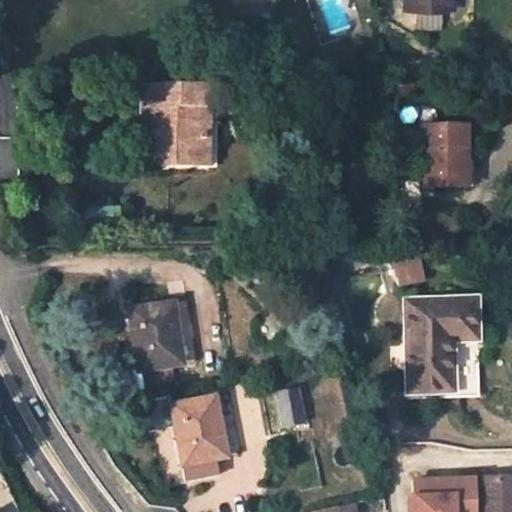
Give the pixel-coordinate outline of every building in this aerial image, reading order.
[(167,167),(207,168),(208,108),(216,108),(216,84),(143,83),(142,156),(154,157),(166,157),(167,167)] [(465,127),(407,127),(407,150),(425,150),(425,186),(465,186),(465,127)] [(154,167),(167,167),(166,157),(154,157),(154,167)] [(78,223),(115,223),(115,209),(77,209),(78,223)] [(392,288),(424,283),(420,261),(388,267),(392,288)] [(478,392),(476,299),(405,300),(407,393),(478,392)] [(129,310),(138,372),(108,376),(112,398),(141,393),(141,386),(171,382),(169,367),(180,366),(171,304),(129,310)] [(322,337),(305,340),(308,356),(325,353),(322,337)] [(275,392),(282,427),(302,424),(297,389),(275,392)] [(222,459),(213,398),(171,405),(170,395),(142,400),(148,430),(175,426),(184,480),(216,475),(214,460),(222,459)] [(511,511),(511,495),(472,495),(471,511),(511,511)]
